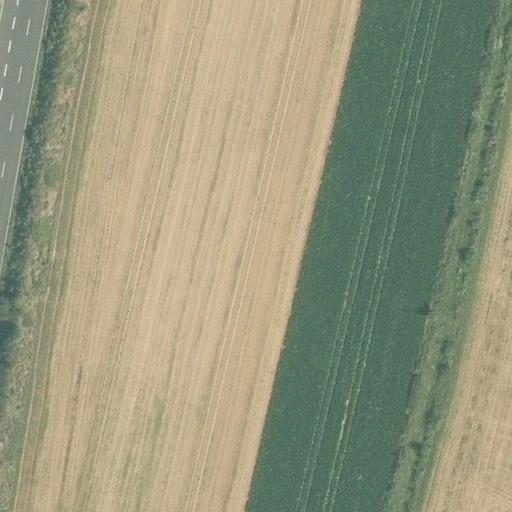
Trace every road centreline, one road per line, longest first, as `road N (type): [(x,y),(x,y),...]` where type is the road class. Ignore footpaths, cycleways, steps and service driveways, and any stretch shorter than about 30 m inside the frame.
road 1 (track): [(511,73),(417,511)]
road 2 (primary): [(35,0),(0,204)]
